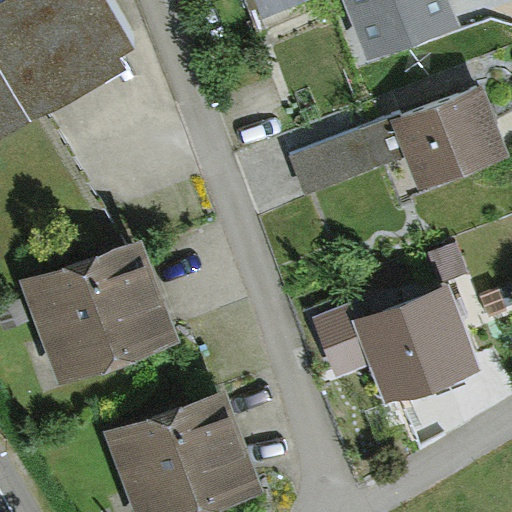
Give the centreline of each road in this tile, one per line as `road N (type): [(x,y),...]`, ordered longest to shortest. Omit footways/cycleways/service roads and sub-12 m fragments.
road 1 (residential): [(157,0),(343,499)]
road 2 (residential): [(343,499),(511,407)]
